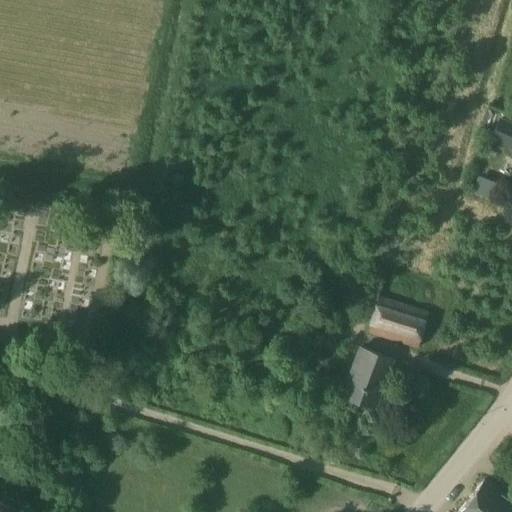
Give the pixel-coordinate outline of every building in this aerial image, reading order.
[(511,123),(500,118),(491,138),(511,147),(511,123)] [(377,297),(381,283),(372,280),(362,315),(371,318),(367,334),(418,349),(428,311),(377,297)] [(359,345),(340,395),(372,407),(391,357),(359,345)] [(16,415),(6,413),(4,424),(15,425),(16,415)] [(511,511),(511,502),(483,479),(456,511),(511,511)]
